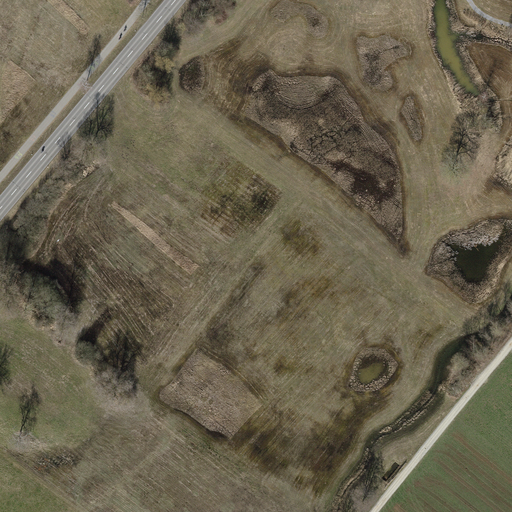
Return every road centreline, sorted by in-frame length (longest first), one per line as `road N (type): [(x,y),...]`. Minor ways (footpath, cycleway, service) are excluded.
road 1 (secondary): [(175,0),(0,208)]
road 2 (track): [(373,511),(511,342)]
